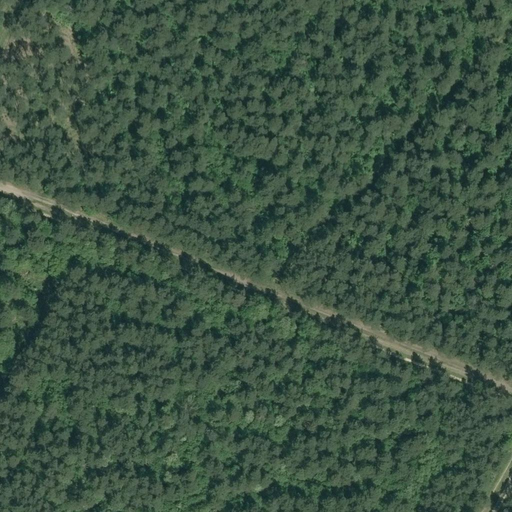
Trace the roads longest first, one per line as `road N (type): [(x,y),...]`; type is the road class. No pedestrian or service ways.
road 1 (track): [(511,391),(0,192)]
road 2 (track): [(511,23),(267,300)]
